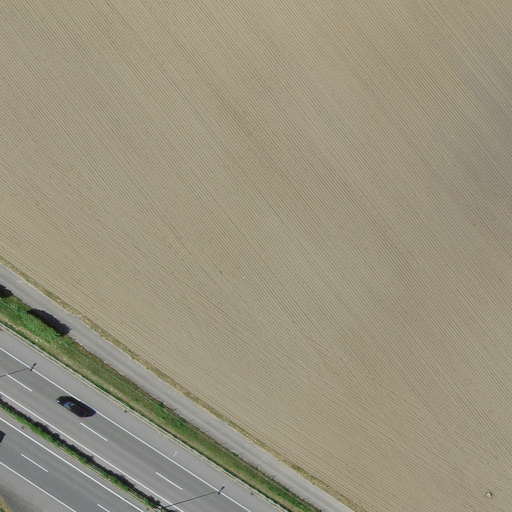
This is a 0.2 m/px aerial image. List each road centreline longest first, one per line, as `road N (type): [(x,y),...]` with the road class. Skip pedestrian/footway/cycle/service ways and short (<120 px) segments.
road 1 (track): [(340,511),(0,272)]
road 2 (motorway): [(216,511),(0,370)]
road 3 (motorway): [(0,440),(109,511)]
